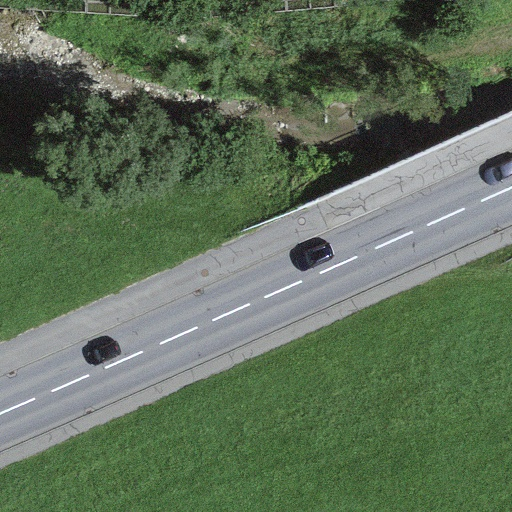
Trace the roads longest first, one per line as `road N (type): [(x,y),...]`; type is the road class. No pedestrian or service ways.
road 1 (primary): [(511,189),(0,410)]
road 2 (track): [(40,51),(368,53),(511,33)]
